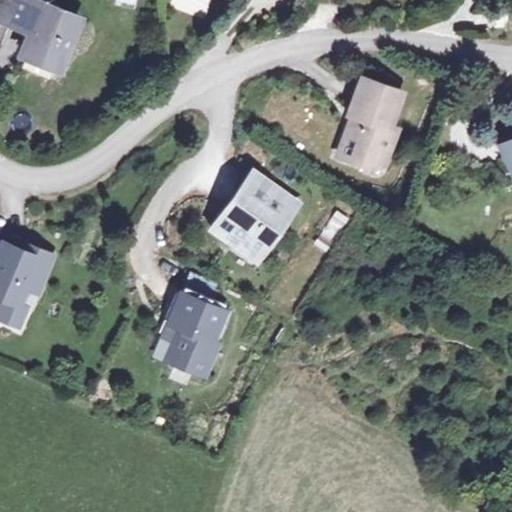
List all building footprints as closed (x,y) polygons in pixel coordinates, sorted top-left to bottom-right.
[(0,24),(11,29),(14,24),(22,0),(6,0),(0,16),(0,24)] [(33,0),(22,0),(14,24),(33,31),(24,55),(63,70),(82,23),(43,7),(45,4),(33,0)] [(349,114),(353,117),(362,120),(358,129),(349,126),(336,154),(363,167),(368,155),(382,163),(397,132),(389,128),(403,97),(365,80),(349,114)] [(362,120),(353,117),(349,126),(358,129),(362,120)] [(268,259),(289,225),(280,220),(289,206),(256,185),(238,213),(243,215),(231,235),(268,259)] [(280,220),(289,225),(298,212),(289,206),(280,220)] [(327,253),(347,216),(333,209),(313,245),(327,253)] [(42,257),(6,242),(0,255),(0,295),(6,298),(0,313),(0,315),(22,325),(30,306),(23,303),(29,288),(41,293),(49,272),(38,268),(42,257)] [(180,327),(175,337),(182,341),(174,359),(206,374),(221,343),(215,340),(227,311),(184,291),(170,322),(180,327)] [(182,341),(175,337),(166,356),(174,359),(182,341)]
